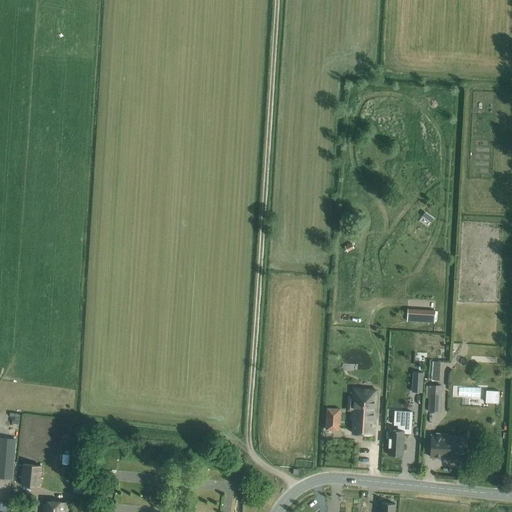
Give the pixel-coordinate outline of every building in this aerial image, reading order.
[(430,385),(429,411),(441,411),(442,385),(439,385),(439,380),(440,380),(441,362),(432,361),(431,380),(432,380),(432,385),(430,385)] [(413,372),(412,391),(422,392),(423,373),(413,372)] [(349,397),(349,409),(353,409),(353,411),(361,411),(361,419),(354,418),(354,419),(353,433),(372,434),(372,425),(374,425),(374,420),(372,420),(373,413),(375,413),(376,390),(354,389),(353,398),(349,397)] [(487,391),(487,401),(499,401),(499,391),(487,391)] [(387,431),(386,438),(389,438),(388,454),(403,455),(404,433),(404,431),(409,431),(409,426),(411,426),(412,412),(402,411),(401,425),(401,430),(389,430),(389,431),(387,431)] [(466,459),(467,445),(464,445),(465,437),(448,436),(448,434),(436,434),(436,435),(432,435),(430,457),(466,459)] [(0,477),(3,477),(13,478),(14,466),(16,439),(0,437),(0,477)] [(20,484),(20,485),(40,487),(42,466),(41,466),(23,464),(20,484)] [(85,502),(85,493),(73,493),(73,502),(85,502)] [(45,501),(44,511),(68,511),(69,502),(45,501)] [(394,511),(395,504),(381,502),(380,511),(394,511)]
